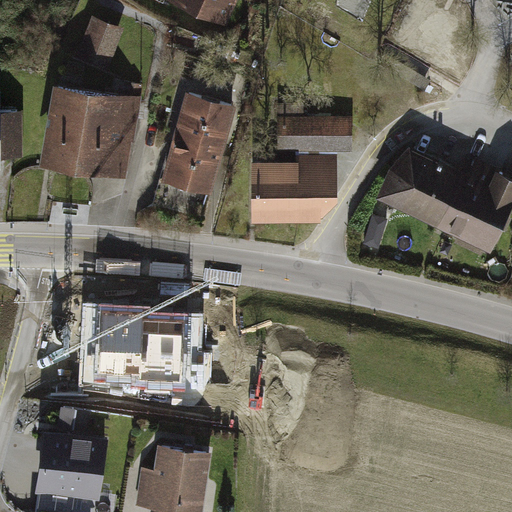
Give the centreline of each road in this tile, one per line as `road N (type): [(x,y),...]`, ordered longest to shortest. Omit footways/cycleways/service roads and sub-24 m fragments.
road 1 (residential): [(511,124),(457,111),(418,122),(386,147),(331,232),(314,282)]
road 2 (tertiary): [(49,252),(179,260),(314,282)]
road 3 (tertiary): [(314,282),(511,328)]
road 4 (residential): [(49,252),(0,438)]
